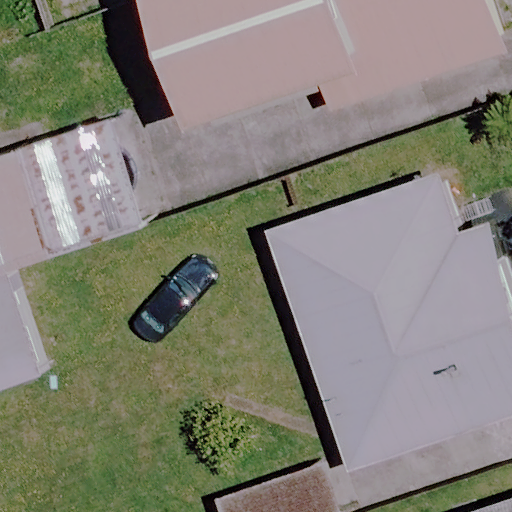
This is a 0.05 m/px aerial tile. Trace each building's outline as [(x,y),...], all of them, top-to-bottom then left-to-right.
[(139,0),(125,5),(167,129),(354,66),(365,99),(511,50),(511,31),(501,0),(139,0)] [(0,80),(0,94),(12,133),(110,102),(94,51),(0,80)] [(0,279),(174,217),(136,110),(0,158),(0,279)] [(473,231),(453,170),(282,226),(361,467),(511,417),(511,245),(504,220),(473,231)] [(0,390),(50,373),(16,275),(0,280),(0,390)] [(353,511),(338,463),(230,496),(234,511),(353,511)]
